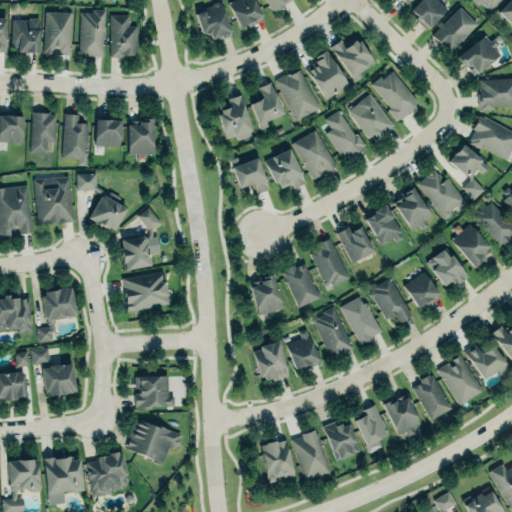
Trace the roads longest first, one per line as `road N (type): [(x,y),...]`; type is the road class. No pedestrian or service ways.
road 1 (residential): [(159,0),(204,270),(220,511)]
road 2 (residential): [(0,82),(173,83),(273,49),(346,0)]
road 3 (residential): [(511,276),(420,349),(362,379),(294,406),(211,422)]
road 4 (residential): [(457,108),(331,205),(262,236)]
road 5 (tertiary): [(511,413),(425,467),(321,511)]
road 6 (residential): [(84,256),(106,343),(102,421)]
road 7 (residential): [(353,0),(457,108)]
